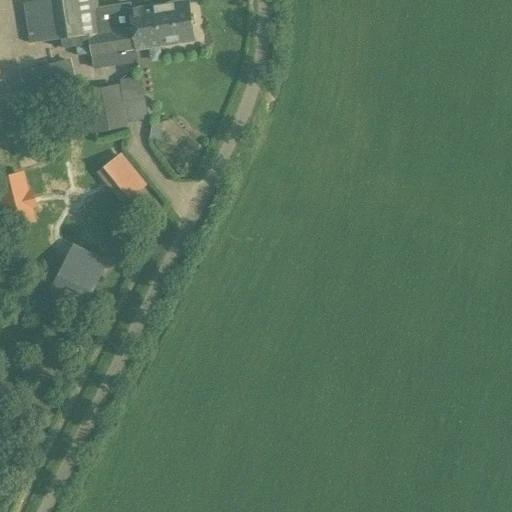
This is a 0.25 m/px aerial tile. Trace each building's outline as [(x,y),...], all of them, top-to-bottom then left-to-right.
[(102,43),(99,14),(96,0),(45,0),(24,3),(30,43),(61,39),(63,49),(71,48),(89,45),(102,43)] [(102,43),(89,45),(93,68),(138,61),(136,50),(194,41),(188,1),(99,14),(102,43)] [(22,75),(27,92),(73,79),(69,62),(22,75)] [(84,91),(92,133),(127,127),(126,123),(149,119),(142,76),(119,80),(120,85),(84,91)] [(120,151),(97,172),(126,204),(149,183),(120,151)] [(0,193),(8,228),(38,221),(26,170),(0,175),(0,193)] [(75,242),(53,288),(77,299),(83,285),(97,291),(112,260),(75,242)]
